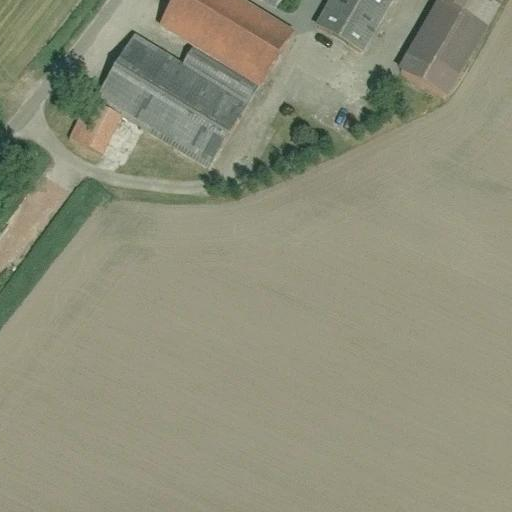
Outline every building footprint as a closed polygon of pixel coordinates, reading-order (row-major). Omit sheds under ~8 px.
[(97,101),(210,170),(292,35),(233,0),(177,0),(160,28),(195,48),(183,69),(135,40),(97,101)] [(261,0),(276,8),(280,0),(261,0)] [(380,0),(315,0),(308,14),(358,41),(380,0)] [(491,0),(425,0),(391,57),(440,86),(491,0)] [(89,103),(70,143),(94,154),(113,114),(89,103)]
